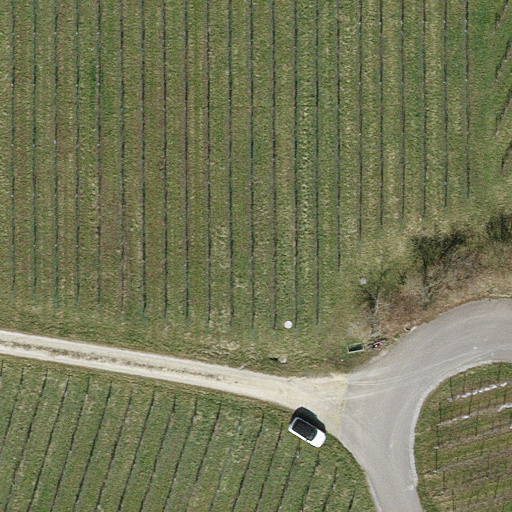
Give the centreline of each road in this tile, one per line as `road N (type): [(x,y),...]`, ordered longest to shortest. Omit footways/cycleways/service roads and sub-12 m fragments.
road 1 (track): [(384,413),(0,342)]
road 2 (track): [(406,511),(385,456),(384,413),(406,370),(451,338),(511,333)]
